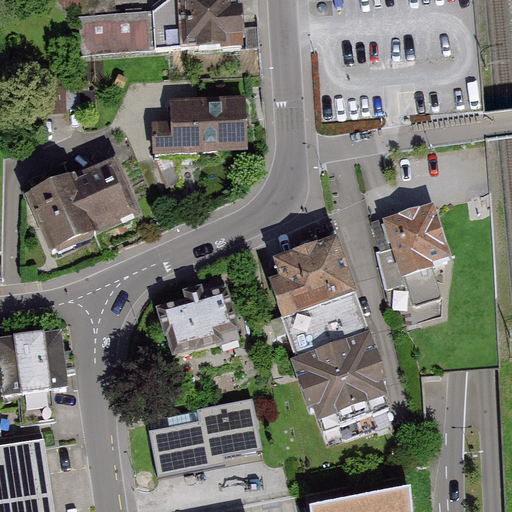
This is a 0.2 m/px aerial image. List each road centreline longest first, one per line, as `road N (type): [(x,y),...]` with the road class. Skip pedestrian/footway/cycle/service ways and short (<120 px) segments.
road 1 (primary): [(448,0),(468,397)]
road 2 (residential): [(96,302),(128,277),(270,209),(290,155)]
road 3 (residential): [(96,302),(95,366),(115,511)]
road 4 (residential): [(290,155),(484,126)]
road 5 (residential): [(290,155),(283,0)]
road 6 (primary): [(494,511),(488,436),(468,397)]
